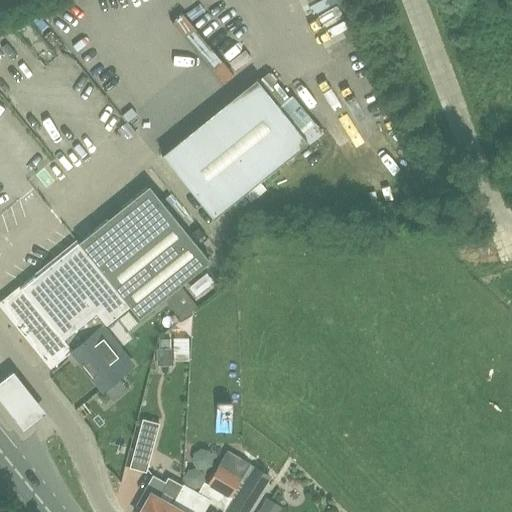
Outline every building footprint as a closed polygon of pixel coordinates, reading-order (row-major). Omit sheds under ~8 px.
[(111,0),(110,1),(121,19),(134,12),(126,0),(111,0)] [(196,16),(209,3),(205,0),(198,0),(189,8),(196,16)] [(256,80),(162,156),(213,219),(307,143),(256,80)] [(134,122),(121,131),(130,143),(143,134),(134,122)] [(139,319),(210,262),(148,186),(7,301),(51,355),(71,339),(77,346),(72,351),(103,389),(132,366),(101,329),(106,325),(106,324),(128,307),(139,319)] [(181,333),(182,354),(191,353),(190,333),(181,333)] [(179,367),(174,351),(158,356),(163,371),(179,367)] [(49,418),(15,376),(0,388),(0,401),(27,435),(30,432),(49,418)] [(143,419),(134,450),(151,455),(159,424),(143,419)] [(230,500),(242,478),(218,464),(206,486),(230,500)] [(248,511),(271,477),(254,466),(224,511),(248,511)] [(167,511),(171,505),(157,497),(164,484),(153,477),(137,506),(142,508),(139,511),(167,511)] [(171,505),(167,511),(203,511),(210,500),(183,485),(171,505)] [(370,510),(372,511),(398,511),(403,507),(386,492),(370,510)] [(267,499),(258,511),(279,511),(282,508),(267,499)]
